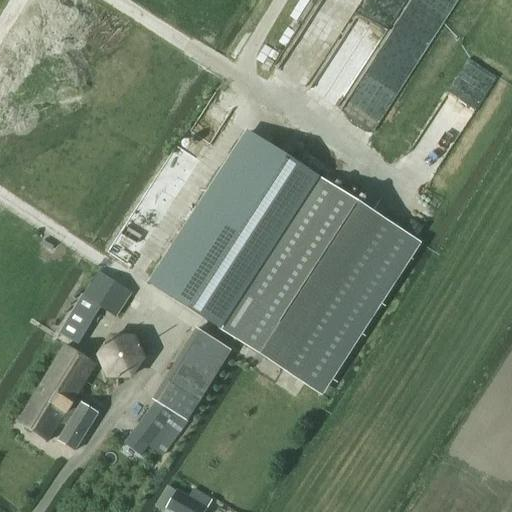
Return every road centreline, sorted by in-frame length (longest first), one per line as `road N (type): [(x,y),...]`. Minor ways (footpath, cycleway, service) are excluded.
road 1 (track): [(0,57),(181,179)]
road 2 (track): [(181,179),(279,0)]
